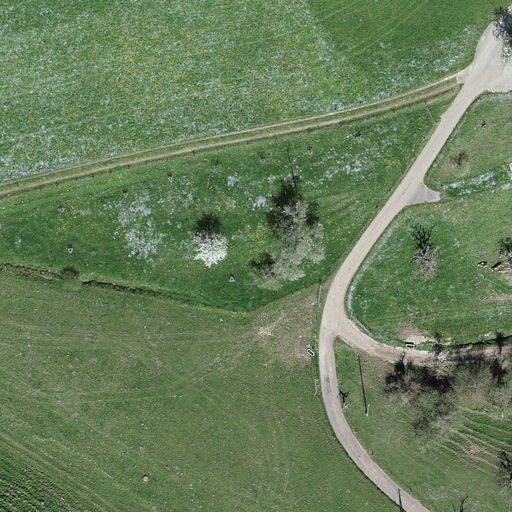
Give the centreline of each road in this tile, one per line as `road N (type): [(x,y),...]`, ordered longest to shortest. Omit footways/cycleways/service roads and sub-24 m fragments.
road 1 (track): [(482,70),(418,185),(339,294),(327,349),(328,381),(348,439),(368,469),(418,511)]
road 2 (track): [(0,192),(384,105),(482,70)]
road 3 (track): [(333,316),(356,340),(391,353),(423,358),(511,346)]
